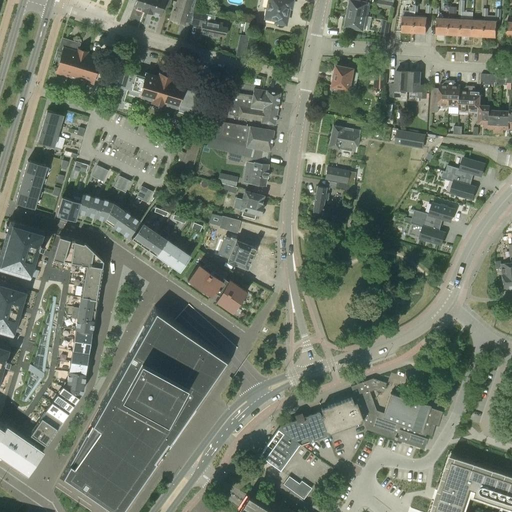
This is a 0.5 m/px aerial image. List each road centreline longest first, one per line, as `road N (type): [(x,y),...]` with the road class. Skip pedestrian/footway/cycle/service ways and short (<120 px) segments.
road 1 (tertiary): [(313,45),(287,218),(312,371)]
road 2 (residential): [(391,511),(362,489),(378,459),(415,466),(431,459),(457,417),(483,337)]
road 3 (residential): [(284,75),(49,7)]
road 4 (residential): [(313,45),(430,52),(442,66),(511,70)]
road 5 (primary): [(0,174),(49,7)]
road 6 (tertiary): [(312,371),(391,343),(442,306)]
road 7 (tertiary): [(205,447),(262,392),(312,371)]
road 8 (tertiary): [(442,306),(485,225),(511,193)]
